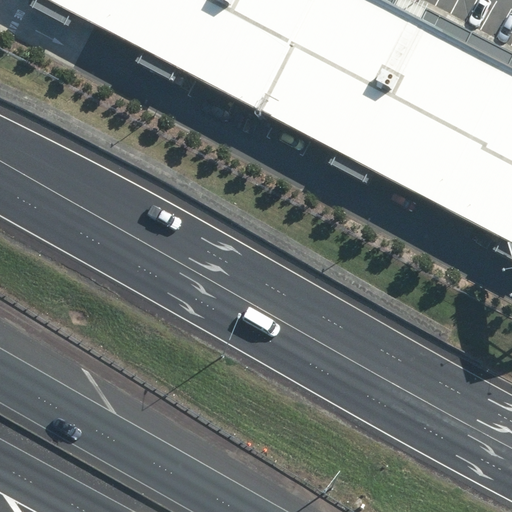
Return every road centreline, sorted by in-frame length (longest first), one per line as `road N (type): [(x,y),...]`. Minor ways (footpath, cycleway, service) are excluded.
road 1 (motorway): [(0,166),(511,450)]
road 2 (motorway): [(0,373),(242,511)]
